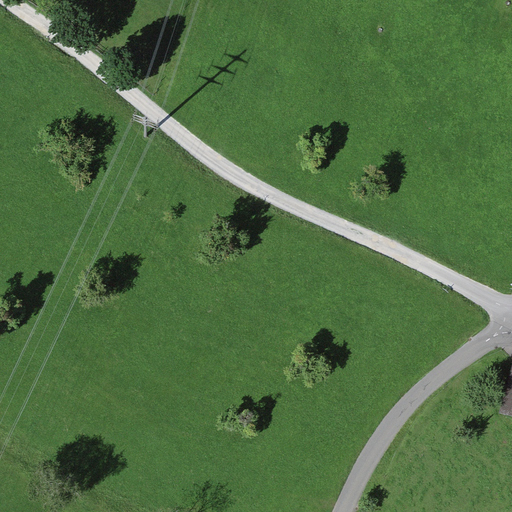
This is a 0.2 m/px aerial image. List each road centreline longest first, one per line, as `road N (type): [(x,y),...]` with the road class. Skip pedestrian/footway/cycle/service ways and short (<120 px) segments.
road 1 (track): [(5,0),(230,172),(495,302),(511,319)]
road 2 (residential): [(511,321),(437,377),(387,430),(344,511)]
